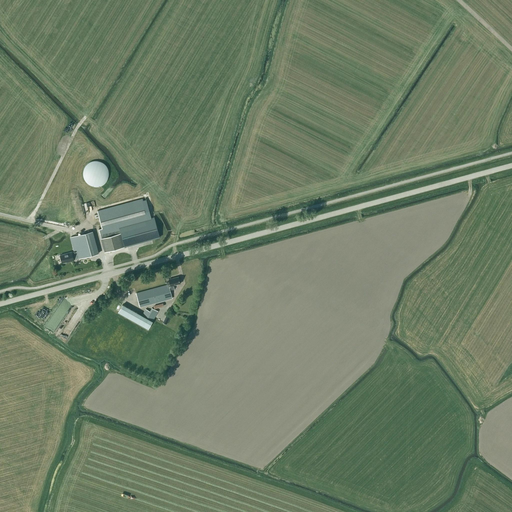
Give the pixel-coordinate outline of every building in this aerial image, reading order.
[(88,184),(89,185),(90,185),(91,186),(92,186),(93,186),(94,186),(95,187),(96,187),(97,187),(98,186),(99,186),(100,186),(101,186),(102,185),(103,185),(103,184),(104,184),(105,183),(105,182),(106,181),(107,181),(107,180),(108,179),(108,178),(108,177),(109,176),(109,175),(109,174),(109,173),(109,172),(108,171),(108,170),(108,169),(107,168),(107,167),(106,166),(105,165),(105,164),(104,164),(103,163),(102,163),(102,162),(101,162),(100,161),(98,161),(97,161),(96,161),(95,161),(94,161),(92,161),(91,162),(90,162),(89,163),(88,163),(87,164),(87,165),(86,165),(86,166),(85,166),(85,167),(84,168),(84,169),(83,170),(83,171),(83,172),(83,173),(83,174),(83,175),(83,176),(83,177),(84,178),(84,179),(84,180),(85,180),(85,181),(86,182),(87,183),(88,184)] [(98,211),(102,228),(99,229),(105,252),(124,247),(124,244),(147,238),(144,227),(116,235),(115,233),(136,227),(149,224),(142,199),(130,203),(98,211)] [(79,258),(79,259),(98,253),(92,231),(70,237),(74,252),(72,252),(71,252),(60,255),(62,263),(69,261),(70,262),(74,260),(79,258)] [(178,277),(169,279),(169,282),(166,282),(167,285),(136,293),(140,307),(172,298),(170,290),(174,289),(173,285),(180,283),(178,277)] [(152,308),(151,308),(149,311),(145,309),(141,316),(122,305),(118,312),(141,326),(142,325),(148,328),(158,311),(155,310),(156,308),(163,306),(162,303),(154,306),(152,308)] [(36,311),(41,318),(47,313),(43,307),(36,311)] [(47,327),(54,331),(62,317),(56,313),(47,327)]
